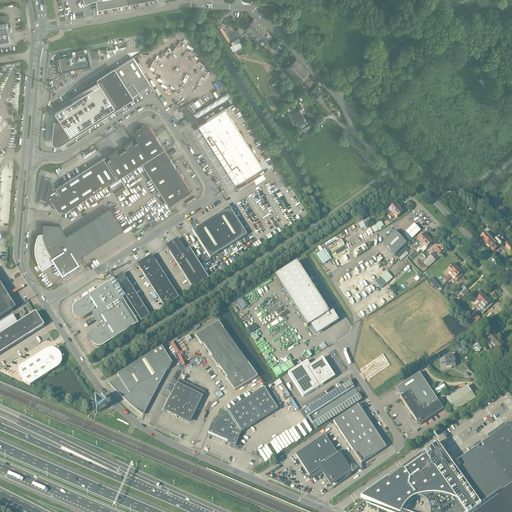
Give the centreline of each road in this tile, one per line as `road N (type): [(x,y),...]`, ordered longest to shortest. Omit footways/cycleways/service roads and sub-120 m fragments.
road 1 (unclassified): [(30,155),(62,156),(152,104),(210,187),(207,201),(44,305)]
road 2 (secondary): [(314,505),(135,423),(84,370),(44,305)]
road 3 (unclassified): [(343,103),(354,133),(511,299)]
road 4 (unclassified): [(511,280),(343,103)]
road 5 (unknown): [(186,94),(213,78),(190,34),(147,58),(145,68),(171,105)]
road 6 (motorway): [(151,511),(0,445)]
road 7 (unclassified): [(42,31),(202,5)]
road 8 (unclassified): [(361,472),(402,444),(348,361)]
road 9 (unclassified): [(343,103),(250,7),(238,7)]
road 10 (motorway): [(122,477),(0,413)]
road 11 (motorway): [(122,477),(0,426)]
road 12 (secondary): [(23,155),(15,257),(26,277)]
road 13 (secondary): [(26,277),(30,155)]
